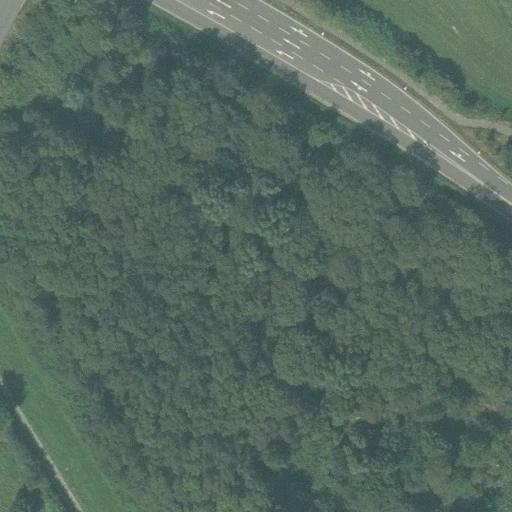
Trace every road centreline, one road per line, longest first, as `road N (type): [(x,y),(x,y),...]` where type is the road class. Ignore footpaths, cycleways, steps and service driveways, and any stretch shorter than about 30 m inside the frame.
road 1 (primary): [(511,198),(397,115),(200,0)]
road 2 (track): [(383,62),(461,125),(494,129),(511,141)]
